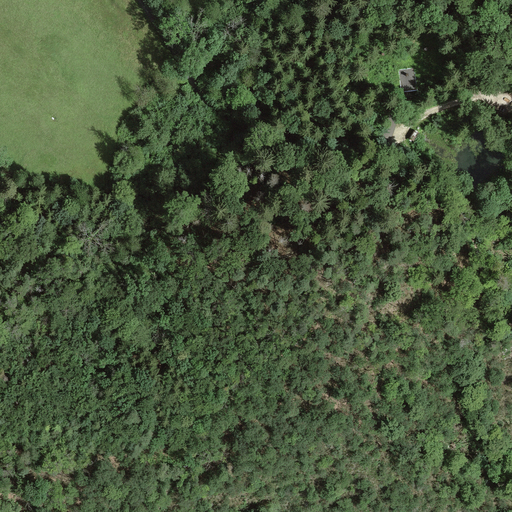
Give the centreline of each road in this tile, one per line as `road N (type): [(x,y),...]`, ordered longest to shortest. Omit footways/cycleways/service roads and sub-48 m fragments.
road 1 (track): [(142,0),(198,92),(238,126),(271,138),(395,138)]
road 2 (track): [(395,138),(463,196),(483,284),(511,324)]
